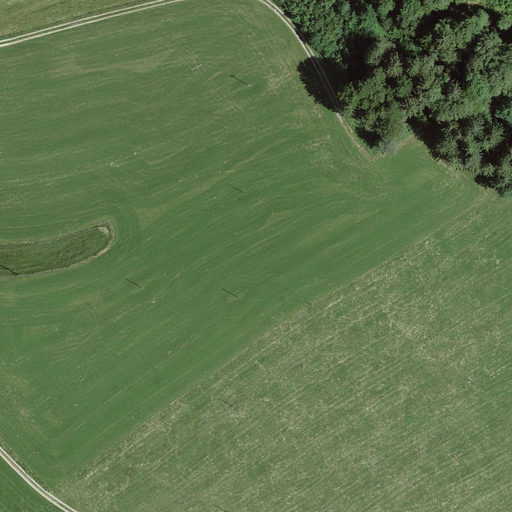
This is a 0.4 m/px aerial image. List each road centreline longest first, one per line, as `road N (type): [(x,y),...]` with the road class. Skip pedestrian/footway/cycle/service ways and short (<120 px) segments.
road 1 (track): [(263,0),(300,37),(369,156)]
road 2 (track): [(0,43),(170,0)]
